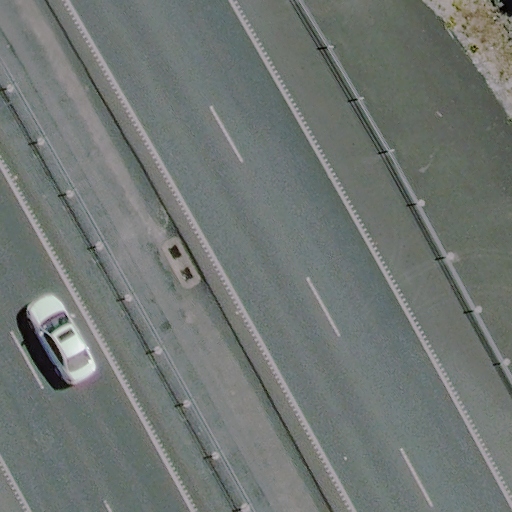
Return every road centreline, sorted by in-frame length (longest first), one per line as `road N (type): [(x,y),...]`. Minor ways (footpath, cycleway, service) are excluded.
road 1 (motorway): [(131,0),(433,511)]
road 2 (motorway): [(97,511),(0,333)]
